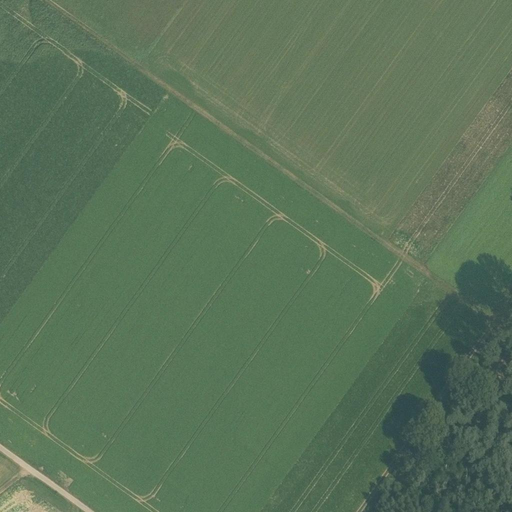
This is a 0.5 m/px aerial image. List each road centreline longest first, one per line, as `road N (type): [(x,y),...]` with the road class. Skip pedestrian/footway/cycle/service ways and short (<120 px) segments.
road 1 (track): [(47,0),(503,329)]
road 2 (track): [(370,511),(511,317)]
